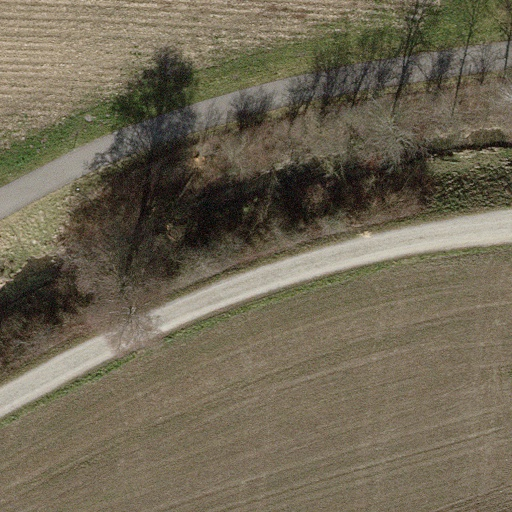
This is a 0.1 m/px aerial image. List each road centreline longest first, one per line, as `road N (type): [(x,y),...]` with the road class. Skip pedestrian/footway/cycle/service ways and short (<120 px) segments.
road 1 (track): [(511,223),(355,252),(234,291),(101,349),(0,406)]
road 2 (track): [(0,205),(104,152),(279,95),(511,60)]
